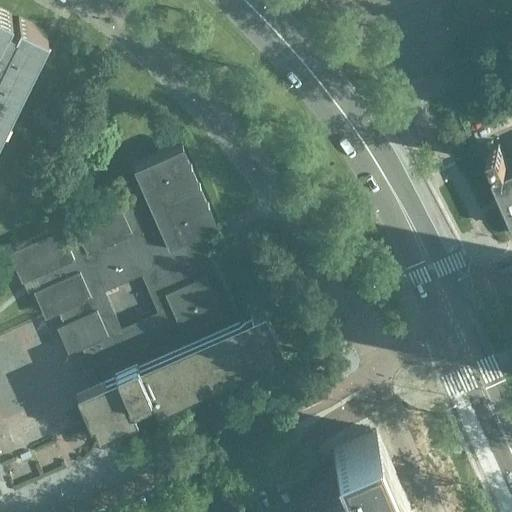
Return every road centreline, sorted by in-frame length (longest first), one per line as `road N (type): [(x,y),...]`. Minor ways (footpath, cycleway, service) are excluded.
road 1 (secondary): [(446,307),(348,121),(240,0)]
road 2 (residential): [(176,511),(291,459),(320,418),(374,390)]
road 3 (secondary): [(511,457),(446,307)]
road 4 (residential): [(423,511),(374,390)]
